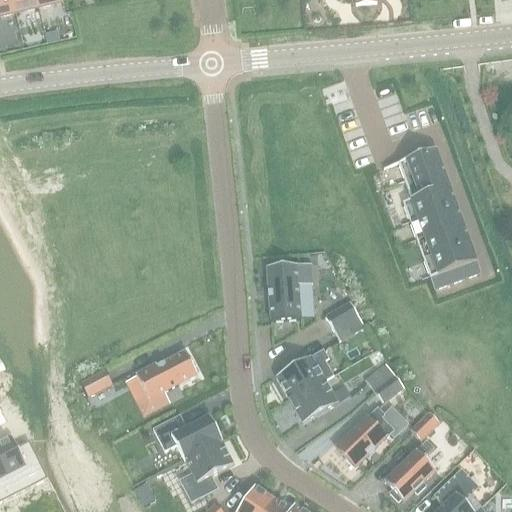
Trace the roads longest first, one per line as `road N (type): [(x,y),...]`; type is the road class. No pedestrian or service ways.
road 1 (residential): [(211,64),(245,416),(272,463),(343,511)]
road 2 (residential): [(350,50),(383,154),(436,136),(488,276),(439,294)]
road 3 (residential): [(0,86),(211,64)]
road 4 (residential): [(350,50),(511,35)]
road 5 (residential): [(211,64),(350,50)]
